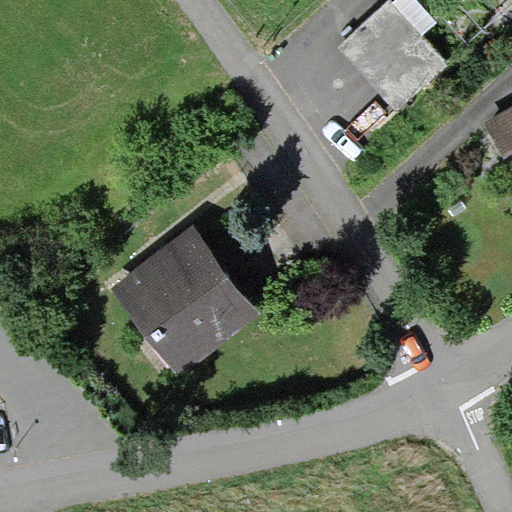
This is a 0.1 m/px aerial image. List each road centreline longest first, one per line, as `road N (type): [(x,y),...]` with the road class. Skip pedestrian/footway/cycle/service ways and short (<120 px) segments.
road 1 (residential): [(187,0),(255,86),(439,395)]
road 2 (unclassified): [(439,395),(275,443),(0,494)]
road 3 (residential): [(439,395),(492,511)]
